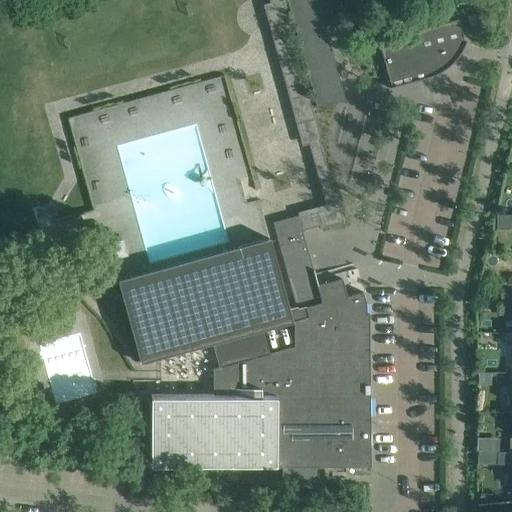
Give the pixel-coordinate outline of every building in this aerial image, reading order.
[(315,211),(320,228),(343,222),(336,200),(334,201),(319,140),(321,140),(311,105),(309,105),(280,0),(268,0),(269,2),(263,4),(302,145),(309,143),(327,207),(315,211)] [(345,100),(327,36),(317,0),(287,0),(316,108),(345,100)] [(411,81),(427,77),(436,74),(444,70),(451,64),(457,57),(462,50),(466,41),(464,41),(458,21),(379,42),(389,81),(410,76),(411,81)] [(269,238),(268,238),(230,249),(131,276),(117,280),(140,363),(160,358),(212,344),(219,367),(212,368),(212,394),(203,394),(151,395),(151,397),(151,419),(151,447),(151,467),(281,466),(281,487),(323,486),(323,483),(323,466),(345,466),(370,466),(369,397),(369,313),(366,313),(366,303),(362,291),(351,294),(347,296),(342,278),(337,280),(317,285),(314,275),(314,274),(302,233),(301,230),(297,216),(278,221),(273,222),(295,306),(291,308),(288,308),(270,238),(269,238)] [(477,451),(477,464),(488,464),(488,451),(477,451)]
